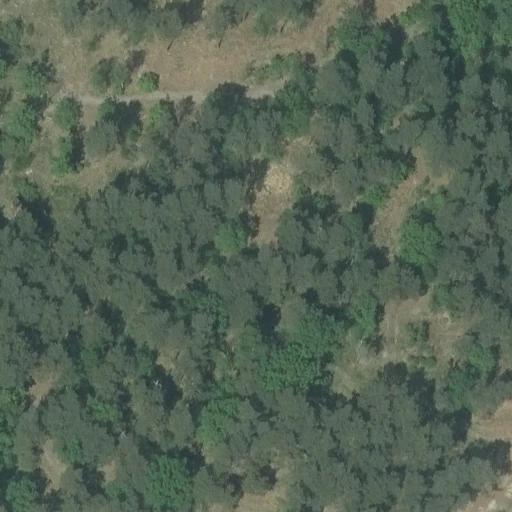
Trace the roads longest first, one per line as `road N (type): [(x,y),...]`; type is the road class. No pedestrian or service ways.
road 1 (track): [(511,409),(100,481),(67,478),(26,422),(0,413)]
road 2 (track): [(0,110),(134,98),(377,46),(511,0)]
